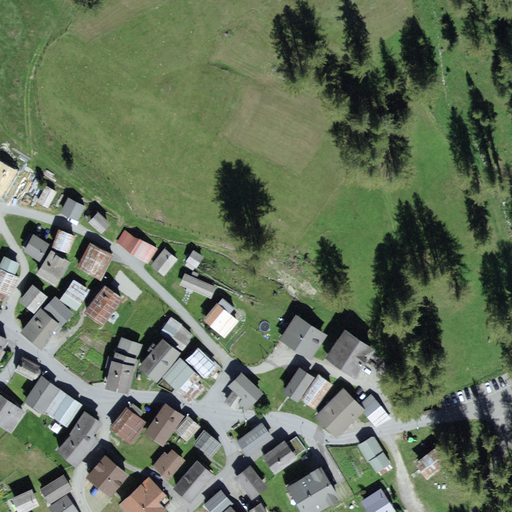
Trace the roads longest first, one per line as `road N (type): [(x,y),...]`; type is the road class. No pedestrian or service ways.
road 1 (residential): [(231,368),(103,240),(0,210)]
road 2 (residential): [(213,413),(280,417),(330,440),(405,426)]
road 3 (residential): [(405,426),(378,392),(315,364),(231,368)]
road 4 (residential): [(2,326),(81,391),(101,397)]
road 5 (residential): [(183,511),(229,474),(213,413)]
road 6 (residential): [(84,511),(77,484),(101,444),(101,397)]
road 7 (residential): [(469,511),(490,481),(501,397)]
